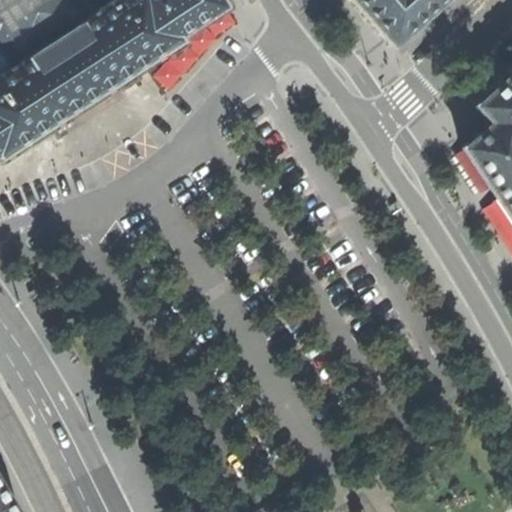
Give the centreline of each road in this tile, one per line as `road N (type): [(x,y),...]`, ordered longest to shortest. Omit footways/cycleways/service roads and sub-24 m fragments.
road 1 (residential): [(511,361),(367,129)]
road 2 (tertiary): [(107,511),(0,322)]
road 3 (residential): [(387,115),(511,1)]
road 4 (residential): [(367,129),(261,0)]
